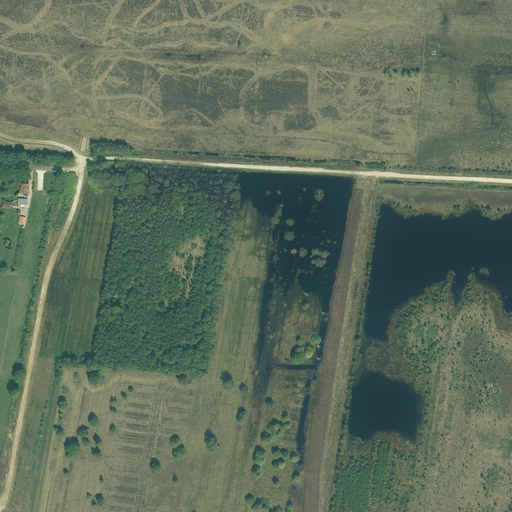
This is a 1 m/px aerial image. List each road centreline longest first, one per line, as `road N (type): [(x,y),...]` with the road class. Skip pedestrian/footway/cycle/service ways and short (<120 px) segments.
road 1 (track): [(511,181),(108,158),(82,164)]
road 2 (track): [(82,164),(45,280),(0,505)]
